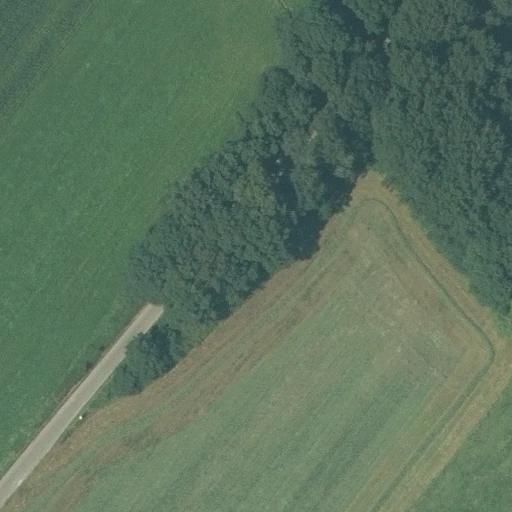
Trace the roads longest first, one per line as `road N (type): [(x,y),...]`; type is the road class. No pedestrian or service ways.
road 1 (unclassified): [(415,0),(0,493)]
road 2 (track): [(389,30),(511,208)]
